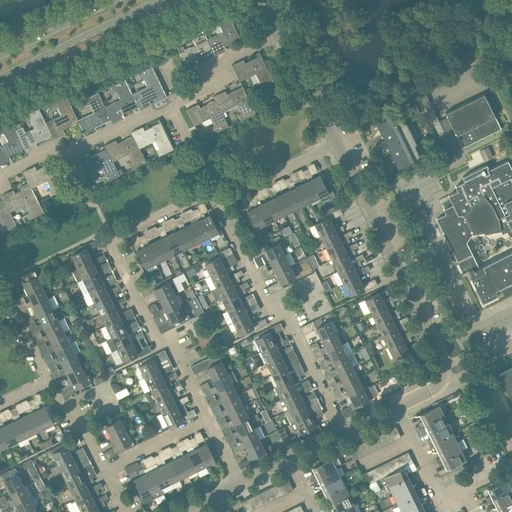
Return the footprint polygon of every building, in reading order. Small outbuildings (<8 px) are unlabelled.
[(207,40),(213,52),(214,56),(221,53),(219,49),(240,39),(227,12),(212,19),(215,25),(219,22),(225,33),(219,36),(218,34),(207,40)] [(192,62),(213,52),(207,40),(199,25),(186,32),(188,38),(192,35),(198,46),(192,49),(191,47),(184,50),(183,46),(178,49),(188,69),(194,66),(192,62)] [(274,82),(261,55),(239,66),(237,63),(232,65),(231,65),(239,81),(250,76),(249,73),(255,70),(260,81),(255,83),(259,90),(274,82)] [(129,89),(138,106),(140,110),(145,107),(144,104),(164,94),(166,97),(167,97),(152,66),(143,71),(137,74),(140,79),(144,77),(149,87),(143,90),(142,88),(136,91),(134,86),(129,89)] [(117,117),(138,106),(129,89),(125,80),(110,87),(113,92),(117,90),(122,100),(116,103),(115,101),(104,106),(111,120),(113,123),(119,120),(117,117)] [(215,100),(221,112),(232,107),(231,104),(237,102),(242,112),(238,115),(241,120),(255,113),(242,87),(222,97),(220,93),(213,97),(215,100)] [(433,109),(424,90),(418,93),(428,112),(433,109)] [(77,120),(78,122),(81,129),(85,127),(84,125),(87,124),(90,130),(111,120),(104,106),(98,93),(84,100),(86,105),(91,103),(96,113),(89,117),(88,115),(77,120)] [(501,129),(484,94),(445,113),(462,148),(501,129)] [(46,123),(49,129),(55,126),(58,133),(78,122),(77,120),(70,106),(71,106),(66,96),(47,105),(50,110),(59,106),(63,116),(57,119),(57,117),(46,123)] [(214,134),(228,126),(221,112),(215,100),(195,110),(193,106),(187,109),(195,126),(206,120),(204,117),(210,115),(215,126),(211,128),(214,134)] [(409,107),(414,116),(420,113),(415,104),(409,107)] [(16,130),(23,144),(27,142),(26,140),(28,139),(31,146),(52,135),(49,129),(46,123),(39,108),(24,115),(27,121),(32,118),(37,129),(30,132),(29,130),(25,132),(22,126),(16,130)] [(376,123),(398,168),(420,157),(414,145),(417,144),(406,122),(403,123),(398,112),(376,123)] [(0,144),(0,165),(6,162),(4,159),(25,149),(23,144),(16,130),(11,121),(0,126),(0,133),(0,134),(5,131),(10,142),(3,145),(2,143),(0,144)] [(133,136),(140,149),(150,143),(149,141),(155,138),(159,148),(155,150),(159,157),(173,150),(160,123),(139,133),(137,129),(131,132),(133,136)] [(447,139),(444,131),(438,134),(449,154),(454,152),(447,139)] [(147,163),(140,149),(133,136),(112,146),(115,152),(109,155),(113,162),(123,156),(122,154),(128,151),(133,161),(129,163),(132,170),(147,163)] [(82,168),(86,175),(94,171),(96,170),(95,167),(101,164),(106,174),(102,176),(106,184),(120,176),(119,175),(117,170),(113,162),(109,155),(106,149),(85,159),(83,156),(78,159),(82,168)] [(511,181),(510,178),(511,176),(511,169),(508,160),(489,170),(487,165),(462,177),(464,182),(455,186),(457,191),(448,196),(453,205),(443,209),(446,214),(436,219),(457,262),(463,273),(468,271),(472,277),(471,278),(483,302),(497,295),(495,290),(511,281),(511,181)] [(29,169),(23,172),(29,183),(31,188),(43,182),(42,180),(47,177),(52,188),(48,190),(51,196),(65,189),(52,162),(31,172),(29,169)] [(310,174),(305,176),(308,181),(310,180),(319,198),(332,192),(324,175),(320,177),(320,175),(313,179),(310,174)] [(301,184),(310,202),(319,198),(310,180),(308,181),(301,184)] [(301,207),(310,202),(301,184),(295,187),(293,182),(287,185),(290,190),(292,189),(301,207)] [(8,193),(2,196),(3,199),(10,212),(21,207),(19,204),(25,201),(31,211),(26,214),(29,220),(44,213),(38,202),(34,194),(31,188),(29,183),(20,187),(21,191),(9,196),(8,193)] [(283,193),(292,211),(301,207),(292,189),(290,190),(283,193)] [(283,215),(292,211),(283,193),(277,196),(275,191),(269,194),(272,199),(274,197),(283,215)] [(265,202),(274,220),(283,215),(274,197),(272,199),(265,202)] [(3,199),(0,200),(0,216),(4,225),(0,226),(0,228),(2,233),(17,226),(10,212),(3,199)] [(256,206),(265,224),(274,220),(265,202),(259,205),(257,200),(251,203),(254,208),(256,206)] [(265,224),(256,206),(254,208),(247,211),(248,213),(242,216),(252,235),(258,232),(256,229),(265,224)] [(320,236),(335,229),(331,220),(343,214),(340,208),(327,214),(328,216),(329,217),(324,220),(314,224),(320,236)] [(406,217),(410,224),(427,215),(424,209),(406,217)] [(201,213),(195,215),(198,221),(200,219),(209,237),(219,233),(217,230),(221,229),(214,214),(210,216),(210,215),(203,218),(201,213)] [(192,224),(201,241),(209,237),(200,219),(198,221),(192,224)] [(183,222),(177,224),(180,229),(183,228),(191,246),(201,241),(192,224),(185,227),(183,222)] [(335,229),(320,236),(326,248),(341,241),(337,233),(344,230),(342,226),(335,229)] [(174,232),(183,250),(191,246),(183,228),(180,229),(174,232)] [(165,231),(159,233),(162,238),(165,237),(173,255),(183,250),(174,232),(167,236),(165,231)] [(156,241),(164,259),(173,255),(165,237),(162,238),(156,241)] [(326,248),(332,260),(346,252),(343,245),(350,241),(348,237),(341,241),(326,248)] [(71,255),(77,267),(92,260),(87,251),(100,245),(97,239),(84,245),(86,248),(71,255)] [(155,264),(164,259),(156,241),(149,244),(147,239),(142,242),(144,247),(147,246),(155,264)] [(267,255),(270,261),(284,254),(279,243),(275,244),(265,250),(263,245),(250,252),(253,258),(263,253),(265,256),(267,255)] [(155,264),(147,246),(144,247),(137,250),(138,251),(135,253),(142,267),(145,266),(146,268),(155,264)] [(204,264),(210,276),(225,268),(221,259),(233,253),(230,247),(217,253),(218,255),(210,259),(204,262),(205,264),(204,264)] [(332,260),(337,271),(352,264),(349,257),(356,253),(353,249),(346,252),(332,260)] [(218,255),(215,250),(207,254),(210,259),(218,255)] [(83,278),(97,271),(94,264),(101,261),(101,262),(106,259),(104,254),(92,260),(77,267),(72,270),(77,282),(83,279),(83,278)] [(264,278),(290,265),(284,254),(270,261),(273,268),(262,274),(264,278)] [(314,254),(308,257),(314,269),(319,266),(314,254)] [(338,286),(343,283),(358,276),(354,268),(361,265),(359,261),(352,264),(337,271),(332,274),(338,286)] [(205,279),(210,290),(216,287),(231,280),(227,273),(234,269),(232,265),(225,268),(210,276),(205,279)] [(295,277),(290,265),(264,278),(276,273),(279,279),(277,280),(278,282),(267,287),(270,294),(283,288),(281,284),(295,277)] [(83,293),(89,291),(108,281),(104,274),(112,270),(110,266),(98,272),(97,271),(83,278),(83,279),(77,282),(83,293)] [(324,275),(319,266),(314,269),(318,278),(324,275)] [(194,267),(186,271),(189,277),(197,273),(194,267)] [(28,294),(42,287),(34,270),(7,283),(10,289),(20,284),(23,288),(25,287),(28,294)] [(198,282),(195,276),(189,278),(192,284),(198,282)] [(358,276),(343,283),(349,295),(364,288),(365,291),(378,285),(375,279),(362,285),(358,276)] [(108,281),(89,291),(95,302),(113,293),(110,287),(106,290),(105,288),(117,282),(115,277),(108,281)] [(160,301),(179,291),(173,280),(171,281),(170,277),(140,291),(143,298),(154,293),(155,295),(157,294),(160,301)] [(216,302),(222,299),(236,292),(233,284),(240,281),(238,277),(231,280),(216,287),(210,290),(216,302)] [(321,283),(325,292),(331,289),(326,280),(321,283)] [(33,305),(48,298),(42,287),(28,294),(31,301),(20,306),(22,311),(33,305)] [(222,299),(227,311),(242,303),(239,296),(246,293),(244,288),(236,292),(222,299)] [(386,305),(393,301),(386,305),(382,297),(389,294),(387,289),(380,293),(379,293),(365,300),(371,312),(386,305)] [(154,318),(166,312),(180,305),(175,294),(179,292),(179,291),(160,301),(163,307),(152,313),(154,318)] [(116,292),(113,293),(95,302),(100,314),(115,307),(111,299),(118,296),(116,292)] [(39,317),(56,308),(56,307),(53,309),(48,298),(33,305),(37,312),(25,317),(27,322),(39,317)] [(242,303),(227,311),(233,322),(248,315),(244,308),(251,304),(251,303),(249,300),(242,303)] [(100,314),(106,326),(121,319),(117,311),(124,307),(122,304),(127,301),(115,307),(100,314)] [(371,312),(376,323),(391,316),(387,309),(394,305),(393,301),(386,305),(371,312)] [(190,319),(183,304),(180,305),(166,312),(169,319),(167,319),(168,322),(157,327),(161,333),(190,319)] [(204,312),(201,307),(194,310),(197,316),(204,312)] [(56,308),(39,317),(42,323),(30,329),(33,333),(44,328),(59,321),(55,314),(59,312),(56,308)] [(106,326),(112,337),(126,330),(123,323),(135,317),(133,313),(121,319),(106,326)] [(391,316),(376,323),(382,336),(397,328),(393,320),(400,317),(398,313),(391,316)] [(229,325),(232,331),(236,329),(239,334),(241,334),(242,337),(268,324),(265,318),(253,324),(248,315),(241,319),(233,322),(229,325)] [(318,333),(322,340),(337,333),(330,320),(316,327),(313,321),(300,327),(304,335),(314,330),(316,334),(318,333)] [(64,332),(59,321),(44,328),(47,334),(36,340),(38,344),(50,339),(64,332)] [(362,322),(357,324),(360,331),(365,328),(362,322)] [(254,339),(260,351),(282,340),(278,331),(283,329),(280,323),(259,333),(260,336),(254,339)] [(126,330),(112,337),(106,340),(112,352),(118,349),(132,342),(128,334),(140,329),(138,324),(126,330)] [(384,349),(388,347),(403,339),(399,332),(406,329),(404,325),(397,328),(382,336),(378,338),(384,349)] [(55,350),(70,343),(64,332),(50,339),(53,345),(41,351),(44,356),(55,350)] [(327,351),(342,344),(337,333),(322,340),(325,347),(313,352),(316,357),(327,351)] [(410,336),(403,339),(388,347),(394,359),(409,352),(405,344),(412,340),(410,336)] [(143,348),(138,339),(132,342),(118,349),(124,360),(138,353),(140,357),(152,351),(149,345),(143,348)] [(260,351),(266,363),(281,356),(277,348),(284,345),(282,340),(260,351)] [(75,354),(70,343),(55,350),(58,356),(47,362),(49,367),(61,361),(75,354)] [(333,362),(348,355),(342,344),(327,351),(330,358),(319,363),(321,368),(333,362)] [(145,378),(160,371),(155,362),(167,356),(164,350),(152,356),(153,359),(139,366),(137,363),(132,365),(133,369),(139,366),(145,378)] [(272,375),(287,367),(283,360),(295,354),(293,350),(288,352),(281,356),(266,363),(272,375)] [(66,372),(80,365),(75,354),(61,361),(64,368),(52,373),(54,378),(66,372)] [(212,380),(227,373),(217,354),(190,367),(194,375),(205,369),(207,374),(209,373),(212,380)] [(338,374),(353,366),(348,355),(333,362),(336,369),(324,374),(327,379),(338,374)] [(294,364),(287,367),(272,375),(277,386),(292,379),(289,371),(301,366),(299,362),(299,361),(294,364)] [(69,392),(75,389),(91,381),(88,375),(86,376),(80,365),(66,372),(69,379),(67,380),(69,384),(59,389),(62,395),(64,400),(72,397),(69,392)] [(145,378),(150,390),(150,389),(165,382),(162,375),(174,369),(172,365),(160,371),(145,378)] [(344,385),(359,377),(353,366),(338,374),(341,380),(330,385),(332,390),(344,385)] [(511,367),(499,374),(511,400),(511,367)] [(409,385),(402,371),(394,375),(401,388),(409,385)] [(218,391),(232,384),(227,373),(212,380),(215,386),(204,392),(206,397),(218,391)] [(283,398),(298,391),(295,383),(302,380),(300,376),(292,379),(277,386),(283,398)] [(359,377),(344,385),(347,391),(335,397),(338,401),(349,396),(365,388),(359,377)] [(178,391),(183,388),(180,384),(176,386),(175,388),(171,387),(172,385),(169,380),(165,382),(150,389),(156,401),(178,391)] [(110,385),(114,393),(121,389),(120,386),(113,383),(110,385)] [(232,384),(218,391),(221,398),(209,403),(212,408),(223,402),(238,395),(232,384)] [(284,412),(289,410),(304,402),(300,395),(312,389),(310,385),(298,391),(283,398),(278,400),(284,412)] [(352,402),(348,404),(348,407),(342,410),(345,417),(344,418),(345,418),(374,404),(372,398),(375,397),(369,386),(365,388),(349,396),(352,402)] [(178,391),(156,401),(162,413),(177,406),(173,398),(180,395),(178,391)] [(223,402),(226,409),(215,414),(217,419),(229,413),(243,406),(238,395),(223,402)] [(289,410),(295,422),(310,414),(306,407),(313,403),(311,399),(304,402),(289,410)] [(418,423),(420,426),(446,413),(445,411),(442,413),(439,405),(437,402),(432,404),(434,408),(420,415),(423,421),(418,423)] [(177,406),(162,413),(168,425),(170,428),(196,415),(193,409),(186,412),(184,412),(186,408),(183,403),(177,406)] [(36,404),(31,407),(33,412),(36,410),(44,428),(54,424),(45,406),(38,409),(36,404)] [(243,406),(229,413),(232,420),(220,425),(223,430),(234,425),(249,418),(243,406)] [(316,426),(313,420),(324,415),(321,409),(310,414),(295,422),(300,433),(298,434),(301,440),(321,430),(318,425),(316,426)] [(27,415),(35,433),(44,428),(36,410),(33,412),(27,415)] [(27,437),(35,433),(27,415),(20,418),(18,413),(13,415),(15,420),(18,419),(27,437)] [(426,427),(429,433),(448,424),(444,417),(447,415),(446,413),(420,426),(421,429),(426,427)] [(159,414),(148,419),(152,426),(153,426),(156,432),(165,428),(159,414)] [(249,418),(234,425),(237,431),(226,437),(228,442),(240,436),(254,429),(249,418)] [(9,423),(18,441),(27,437),(18,419),(15,420),(9,423)] [(0,428),(9,446),(18,441),(9,423),(2,427),(0,421),(0,428)] [(108,431),(112,438),(126,431),(121,421),(107,428),(104,422),(91,429),(95,435),(105,430),(106,432),(108,431)] [(448,424),(429,433),(432,439),(427,441),(429,444),(455,431),(454,429),(451,431),(448,424)] [(396,427),(390,429),(395,440),(401,437),(396,427)] [(0,450),(9,446),(0,428),(0,450)] [(234,453),(245,447),(260,440),(254,429),(240,436),(243,442),(231,448),(234,453)] [(390,443),(395,440),(390,429),(385,432),(390,443)] [(126,431),(112,438),(115,444),(113,445),(114,448),(103,453),(106,459),(132,446),(130,443),(131,442),(126,431)] [(455,431),(429,444),(430,447),(435,445),(438,451),(457,442),(453,435),(456,433),(455,431)] [(380,434),(385,445),(390,443),(385,432),(380,434)] [(375,437),(380,448),(385,445),(380,434),(375,437)] [(59,465),(73,458),(69,449),(81,443),(78,436),(51,449),(59,465)] [(375,450),(380,448),(375,437),(370,439),(375,450)] [(375,450),(370,439),(365,442),(370,452),(375,450)] [(50,440),(41,444),(43,449),(53,445),(50,440)] [(268,456),(260,440),(245,447),(248,453),(246,454),(251,464),(268,456)] [(197,442),(192,444),(194,449),(197,448),(206,466),(215,462),(206,444),(199,447),(197,442)] [(365,455),(370,452),(365,442),(359,444),(365,455)] [(457,442),(438,451),(441,457),(436,459),(437,462),(464,449),(463,447),(460,449),(457,442)] [(354,447),(360,457),(365,455),(359,444),(354,447)] [(354,460),(360,457),(354,447),(349,449),(354,460)] [(188,453),(197,470),(206,466),(197,448),(194,449),(188,453)] [(464,449),(437,462),(439,465),(444,463),(447,469),(466,460),(462,453),(465,451),(464,449)] [(188,475),(197,470),(188,453),(181,456),(179,451),(174,453),(176,458),(179,457),(188,475)] [(402,454),(408,465),(413,463),(408,452),(402,454)] [(59,465),(65,476),(79,469),(75,462),(82,458),(80,454),(73,458),(59,465)] [(403,468),(408,465),(402,454),(397,457),(403,468)] [(310,476),(312,479),(339,466),(341,465),(340,461),(339,458),(336,456),(331,458),(329,455),(318,460),(319,464),(313,467),(316,473),(310,476)] [(170,461),(179,479),(188,475),(179,457),(176,458),(170,461)] [(397,470),(403,468),(397,457),(392,459),(397,470)] [(25,462),(28,469),(35,466),(32,459),(25,462)] [(387,462),(392,473),(397,470),(392,459),(387,462)] [(170,484),(179,479),(170,461),(163,465),(161,460),(156,462),(158,467),(161,466),(170,484)] [(451,471),(468,463),(466,460),(450,468),(451,471)] [(137,469),(138,471),(143,468),(141,463),(138,465),(137,462),(124,468),(127,474),(137,469)] [(387,475),(392,473),(387,462),(382,464),(387,475)] [(91,463),(79,469),(65,476),(70,488),(88,479),(85,472),(93,468),(91,463)] [(382,478),(384,477),(387,475),(382,464),(377,467),(382,478)] [(152,470),(161,488),(170,484),(161,466),(158,467),(152,470)] [(339,466),(312,479),(314,482),(319,480),(322,485),(340,476),(337,469),(340,468),(339,466)] [(15,467),(0,474),(0,483),(2,483),(4,487),(6,486),(9,493),(24,486),(15,467)] [(377,467),(372,469),(377,480),(382,478),(377,467)] [(143,475),(154,498),(163,494),(161,488),(152,470),(146,473),(143,468),(138,471),(140,476),(143,475)] [(392,473),(387,475),(384,477),(387,484),(384,486),(385,488),(412,474),(411,471),(406,474),(403,468),(397,470),(392,473)] [(372,483),(377,480),(372,469),(367,472),(372,483)] [(366,485),(372,483),(367,472),(361,475),(366,484),(366,485)] [(412,474),(385,488),(386,490),(389,488),(393,495),(412,486),(409,480),(414,478),(412,474)] [(143,475),(140,476),(134,479),(141,493),(137,495),(142,504),(154,498),(143,475)] [(319,494),(321,497),(348,484),(347,482),(344,483),(340,476),(322,485),(324,491),(319,494)] [(88,479),(70,488),(76,500),(90,493),(86,485),(93,482),(91,478),(88,479)] [(288,479),(282,482),(287,493),(293,490),(288,479)] [(486,498),(488,501),(511,488),(511,486),(510,487),(507,480),(488,489),(491,495),(486,498)] [(277,485),(282,495),(287,493),(282,482),(277,485)] [(328,498),(330,503),(349,494),(346,487),(349,486),(348,484),(321,497),(322,500),(328,498)] [(277,498),(282,495),(277,485),(272,487),(277,498)] [(15,505),(30,497),(24,486),(9,493),(13,500),(1,505),(3,510),(15,504),(15,505)] [(393,495),(396,502),(393,504),(394,506),(421,492),(425,491),(424,487),(415,492),(412,486),(393,495)] [(277,498),(272,487),(267,490),(272,500),(277,498)] [(494,501),(497,507),(511,499),(511,488),(488,501),(489,504),(494,501)] [(76,500),(71,502),(75,511),(80,511),(96,504),(92,497),(99,493),(97,489),(90,493),(76,500)] [(262,492),(267,503),(272,500),(267,490),(262,492)] [(394,506),(395,508),(398,506),(401,511),(403,511),(421,504),(418,498),(427,494),(425,491),(421,492),(394,506)] [(262,505),(267,503),(262,492),(257,495),(262,505)] [(349,494),(330,503),(333,509),(328,511),(335,511),(357,502),(356,500),(353,501),(349,494)] [(252,497),(257,508),(262,505),(257,495),(252,497)] [(27,511),(35,508),(30,497),(15,505),(18,511),(15,511),(27,511)] [(252,497),(246,500),(252,510),(257,508),(252,497)] [(511,499),(497,507),(499,511),(509,511),(511,511),(511,499)] [(245,511),(248,511),(252,510),(246,500),(241,502),(245,511)] [(103,501),(96,504),(80,511),(99,511),(98,509),(105,505),(103,501)] [(357,502),(335,511),(358,511),(355,505),(358,504),(357,502)]
